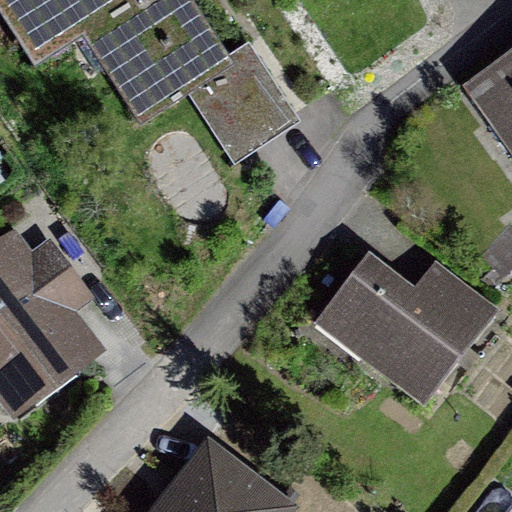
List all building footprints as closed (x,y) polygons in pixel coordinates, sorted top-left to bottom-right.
[(194,79),(240,150),(292,120),(255,63),(231,79),(179,0),(3,0),(38,53),(108,7),(126,34),(103,49),(144,111),(194,79)] [(511,63),(471,93),(511,149),(511,63)] [(370,349),(364,357),(426,404),(497,317),(450,278),(425,309),(414,301),(421,293),(373,254),(325,314),(370,349)] [(44,389),(50,397),(81,373),(75,366),(80,362),(76,362),(39,313),(43,299),(36,290),(22,290),(0,261),(0,387),(7,389),(19,404),(19,408),(44,389)] [(209,449),(160,511),(286,511),(288,510),(209,449)]
